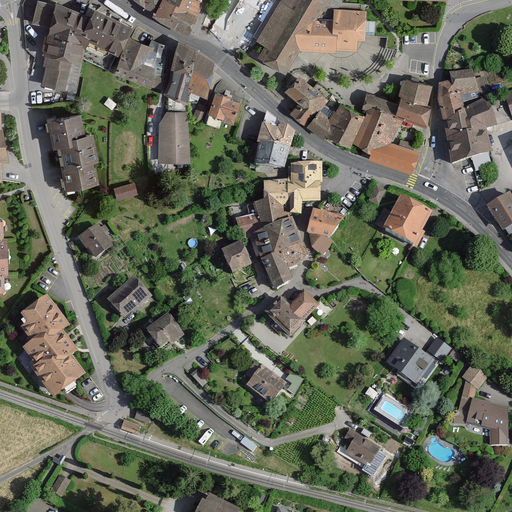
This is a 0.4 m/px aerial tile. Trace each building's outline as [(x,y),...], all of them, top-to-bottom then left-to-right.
[(143,0),(188,26),(203,0),(143,0)] [(287,0),(286,2),(280,0),(278,0),(254,40),(263,45),(256,57),(287,72),(301,48),(336,53),(336,47),(356,48),(356,38),(363,38),(366,9),(334,6),(330,18),(316,17),(326,0),(287,0)] [(57,7),(38,1),(32,25),(51,28),(50,36),(46,36),(43,50),(46,51),(44,66),(40,84),(65,90),(72,59),(78,60),(84,37),(112,51),(125,25),(91,6),(87,10),(85,16),(57,5),(57,7)] [(149,43),(126,33),(107,68),(158,89),(164,76),(166,42),(150,36),(149,43)] [(171,45),(170,47),(166,64),(169,65),(161,90),(185,100),(185,87),(205,96),(214,66),(171,45)] [(307,121),(314,108),(329,93),(294,71),(285,85),(297,98),(289,107),(307,121)] [(446,126),(451,164),(494,151),(489,133),(497,131),(487,101),(482,103),(472,71),(448,76),(451,85),(439,89),(437,107),(440,126),(446,126)] [(431,82),(400,74),(393,94),(367,89),(357,103),(365,108),(364,112),(353,142),(367,148),(364,157),(412,175),(424,150),(391,139),(395,126),(403,131),(405,121),(427,126),(431,82)] [(239,100),(212,89),(206,104),(199,101),(193,116),(203,120),(206,111),(230,121),(239,100)] [(314,108),(307,121),(348,149),(353,142),(364,112),(339,100),(327,115),(314,108)] [(189,109),(159,109),(160,161),(190,161),(189,109)] [(79,111),(44,116),(48,144),(56,143),(62,185),(96,180),(89,129),(82,130),(79,111)] [(276,127),(260,124),(252,164),(283,166),(292,136),(278,123),(276,127)] [(322,161),(290,163),(290,179),(264,180),(260,192),(262,200),(253,203),(256,215),(236,220),(244,242),(251,239),(270,288),(288,280),(284,267),(304,260),(309,254),(290,214),(300,214),(300,201),(320,201),(322,161)] [(136,182),(116,186),(119,199),(139,194),(136,182)] [(369,199),(379,205),(387,191),(378,185),(369,199)] [(432,210),(395,192),(378,225),(414,244),(432,210)] [(511,193),(489,208),(504,231),(511,225),(511,193)] [(346,218),(312,212),(307,236),(331,240),(336,232),(346,218)] [(96,223),(77,237),(92,258),(111,244),(96,223)] [(239,241),(219,250),(229,273),(250,263),(239,241)] [(134,274),(106,298),(123,319),(152,294),(134,274)] [(282,306),(277,301),(265,314),(288,336),(301,321),(299,319),(316,301),(300,286),(282,306)] [(27,341),(19,347),(31,363),(26,367),(49,398),(81,373),(68,355),(75,350),(60,330),(67,325),(44,294),(16,315),(22,323),(16,327),(27,341)] [(168,312),(143,330),(156,347),(166,339),(170,344),(184,334),(168,312)] [(435,360),(404,336),(384,362),(416,386),(435,360)] [(452,348),(436,337),(426,351),(442,362),(452,348)] [(286,382),(261,363),(245,383),(270,402),(286,382)] [(490,374),(474,363),(462,376),(466,379),(458,409),(453,409),(453,423),(463,422),(489,427),(489,443),(507,444),(505,405),(475,399),(477,388),(479,389),(490,374)] [(141,425),(124,419),(121,429),(138,435),(141,425)] [(378,446),(356,432),(344,452),(366,465),(378,446)] [(71,481),(60,474),(49,490),(61,497),(71,481)] [(202,501),(197,499),(191,511),(237,511),(239,509),(206,493),(202,501)]
